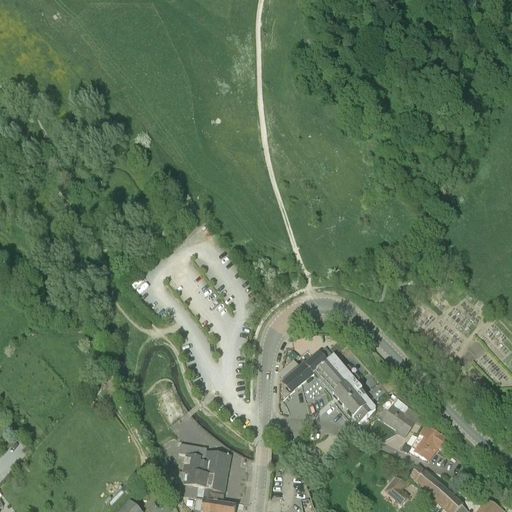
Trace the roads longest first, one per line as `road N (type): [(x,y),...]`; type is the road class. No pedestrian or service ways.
road 1 (tertiary): [(262,422),(276,331),(296,312),(331,306),(368,329),(511,466)]
road 2 (track): [(307,279),(265,146),(261,0)]
road 3 (unclassified): [(262,422),(354,435),(511,511)]
